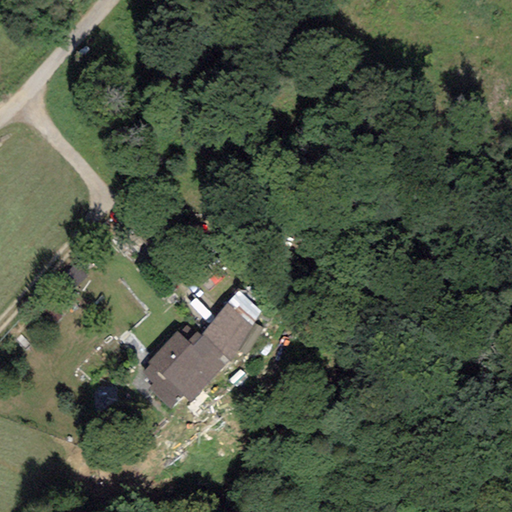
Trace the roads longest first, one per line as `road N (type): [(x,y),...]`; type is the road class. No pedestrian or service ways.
road 1 (track): [(0,323),(109,202)]
road 2 (track): [(105,0),(0,117)]
